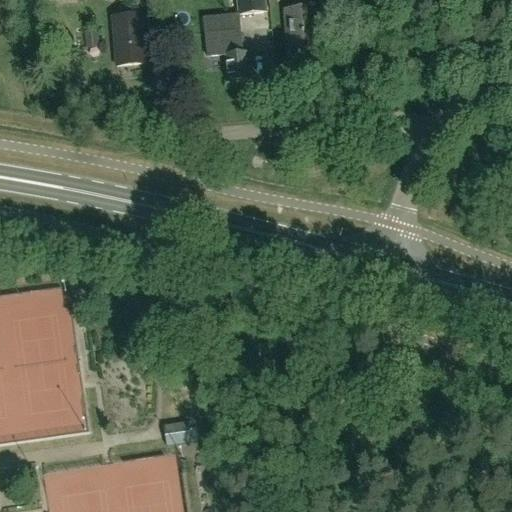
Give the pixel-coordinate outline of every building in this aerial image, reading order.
[(140,6),(140,9),(157,9),(156,0),(132,0),(133,6),(140,6)] [(263,0),(239,0),(242,21),(265,19),(263,0)] [(291,0),(293,11),(285,12),(287,52),(319,49),(316,9),(316,10),(315,0),(291,0)] [(117,68),(147,66),(143,16),(112,18),(117,68)] [(206,59),(225,57),(228,83),(250,81),(248,54),(243,54),(240,31),(204,35),(206,59)] [(163,428),(165,440),(166,449),(178,447),(191,445),(188,429),(188,423),(183,424),(175,425),(163,427),(163,428)]
